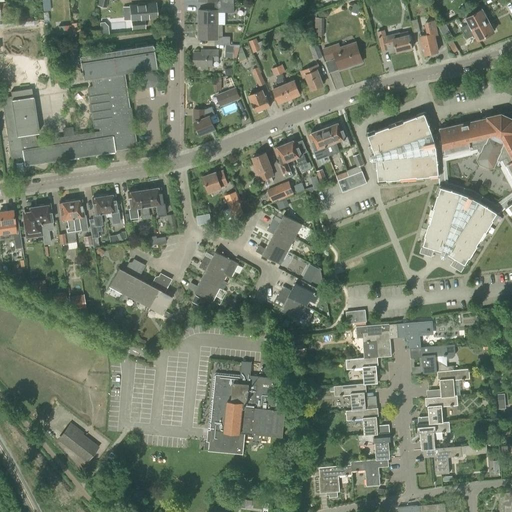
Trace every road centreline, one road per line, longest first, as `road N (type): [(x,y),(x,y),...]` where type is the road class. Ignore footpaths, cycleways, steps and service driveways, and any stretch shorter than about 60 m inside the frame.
road 1 (residential): [(178,164),(418,74)]
road 2 (residential): [(0,193),(178,164)]
road 3 (residential): [(176,0),(178,164)]
road 4 (residential): [(409,496),(400,348)]
road 5 (residential): [(418,74),(433,113),(511,105)]
